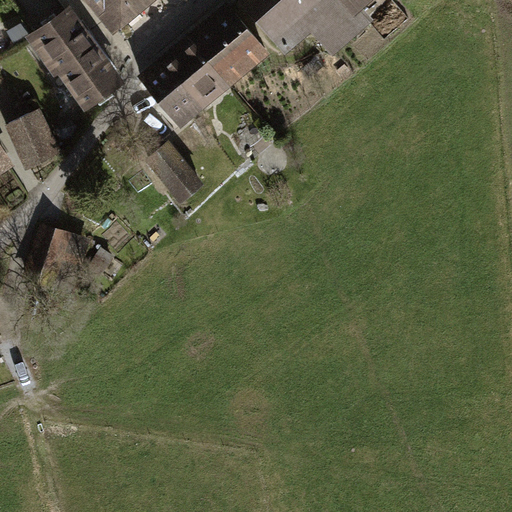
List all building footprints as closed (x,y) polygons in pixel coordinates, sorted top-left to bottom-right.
[(86,0),(114,34),(156,0),(86,0)] [(236,0),(232,4),(291,70),(319,44),(338,65),(377,30),(372,23),(397,0),(236,0)] [(25,34),(53,72),(97,40),(68,2),(25,34)] [(221,2),(179,40),(221,87),(264,49),(221,2)] [(53,72),(82,111),(125,79),(97,40),(53,72)] [(179,40),(137,78),(179,125),(221,87),(179,40)] [(37,107),(7,122),(28,165),(59,150),(37,107)] [(168,138),(144,157),(180,201),(204,182),(168,138)] [(0,145),(0,177),(15,167),(0,145)] [(90,237),(42,220),(23,276),(71,293),(90,237)]
